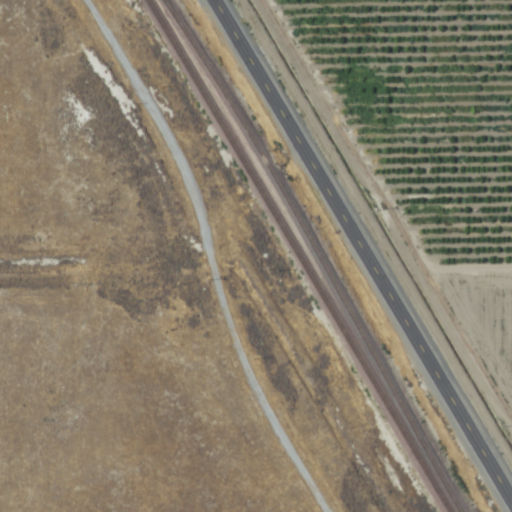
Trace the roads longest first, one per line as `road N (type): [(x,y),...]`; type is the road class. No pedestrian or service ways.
road 1 (primary): [(511,495),(219,0)]
road 2 (residential): [(321,511),(253,389),(183,165),(89,0)]
